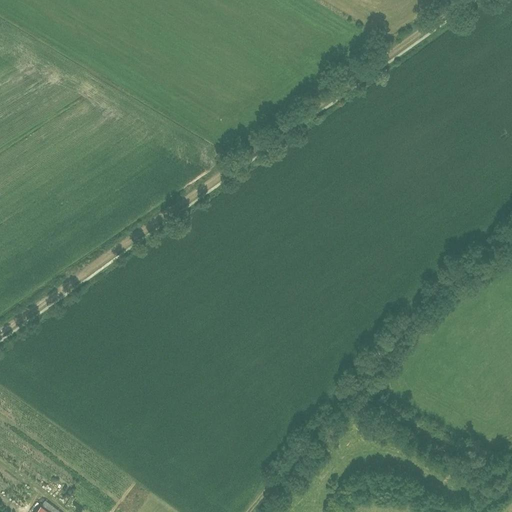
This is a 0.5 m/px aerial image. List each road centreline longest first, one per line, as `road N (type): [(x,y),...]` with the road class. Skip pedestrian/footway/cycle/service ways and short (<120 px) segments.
road 1 (track): [(0,333),(467,0)]
road 2 (track): [(511,241),(430,298),(249,511)]
